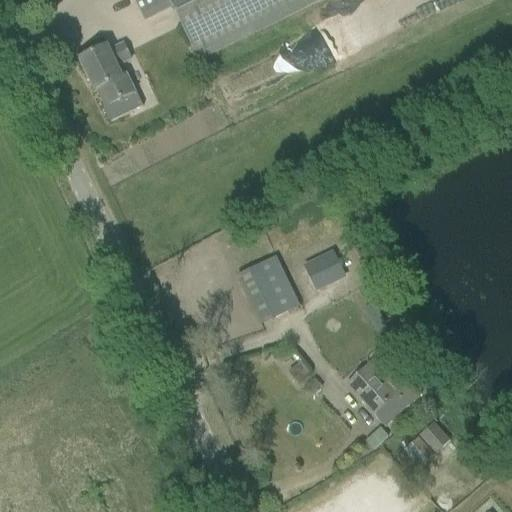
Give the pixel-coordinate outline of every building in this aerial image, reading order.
[(132,0),(144,23),(171,10),(198,63),(326,0),(132,0)] [(116,68),(130,61),(122,46),(108,53),(106,49),(80,61),(95,93),(97,92),(105,108),(103,109),(111,124),(142,109),(126,76),(121,79),(116,68)] [(317,291),(345,277),(333,254),(305,268),(317,291)] [(279,259),(248,274),(255,287),(273,322),(303,307),(285,272),(279,259)] [(347,387),(386,429),(423,396),(410,382),(404,388),(378,359),(362,373),(347,387)] [(300,365),(289,373),(298,384),(309,376),(300,365)] [(434,425),(419,439),(434,456),(449,442),(434,425)]
